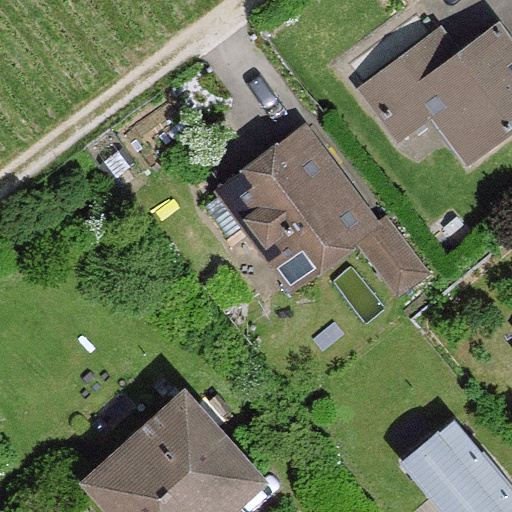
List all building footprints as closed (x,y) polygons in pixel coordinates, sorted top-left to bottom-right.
[(511,128),(511,41),(499,24),(458,54),(439,28),(372,79),(392,106),(411,91),(465,163),(511,128)] [(300,134),(204,205),(228,237),(249,221),(295,282),(370,226),(300,134)] [(387,226),(363,244),(398,290),(422,272),(387,226)] [(183,396),(89,481),(117,511),(201,511),(246,472),(248,474),(253,470),(249,466),(248,468),(222,439),(224,437),(203,414),(201,416),(183,396)] [(453,418),(402,461),(444,511),(511,511),(511,484),(483,449),(481,450),(453,418)]
